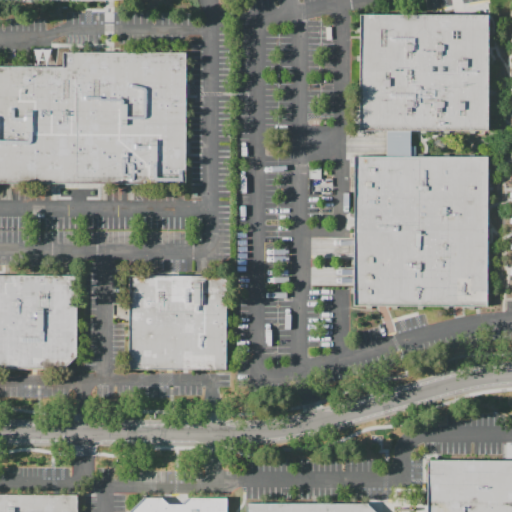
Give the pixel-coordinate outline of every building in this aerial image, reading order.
[(358,14),(455,14),(464,15),(487,15),(487,37),(487,93),(487,121),(487,130),(441,130),(419,130),(406,131),(392,131),(358,131),(358,14)] [(0,66),(63,67),(63,53),(100,53),(100,57),(109,57),(117,57),(117,53),(186,53),(186,184),(0,183),(0,66)] [(392,131),(392,157),(405,157),(406,131),(392,131)] [(354,156),(392,157),(405,157),(425,157),(487,157),(486,207),(486,306),(462,306),(453,306),(386,306),(375,306),(354,306),(353,306),(354,156)] [(0,276),(76,276),(76,356),(64,369),(0,369),(0,276)] [(129,276),(226,276),(226,370),(169,369),(129,369),(129,323),(129,321),(129,304),(129,276)] [(428,511),(428,461),(511,461),(511,511),(428,511)] [(0,511),(0,495),(51,495),(51,502),(59,503),(76,503),(76,511),(0,511)] [(76,503),(51,502),(51,495),(76,495),(76,503)] [(129,511),(143,498),(162,498),(168,504),(175,504),(182,504),(188,498),(226,498),(226,511),(129,511)]
